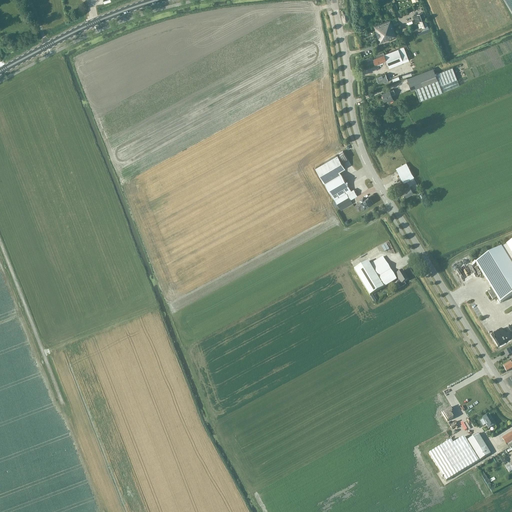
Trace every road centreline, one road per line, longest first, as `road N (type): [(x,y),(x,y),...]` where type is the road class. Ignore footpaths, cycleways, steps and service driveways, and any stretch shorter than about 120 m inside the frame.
road 1 (unclassified): [(511,399),(362,151),(334,0)]
road 2 (tertiary): [(0,70),(155,0)]
